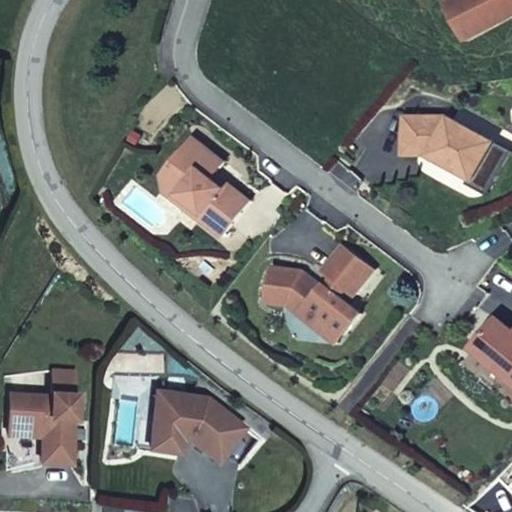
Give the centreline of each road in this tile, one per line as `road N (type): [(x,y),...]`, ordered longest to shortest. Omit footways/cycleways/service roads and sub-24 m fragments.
road 1 (unclassified): [(49,0),(28,74),(42,159),(69,222),(267,396),(350,453)]
road 2 (residential): [(457,281),(211,103),(188,65),(199,0)]
